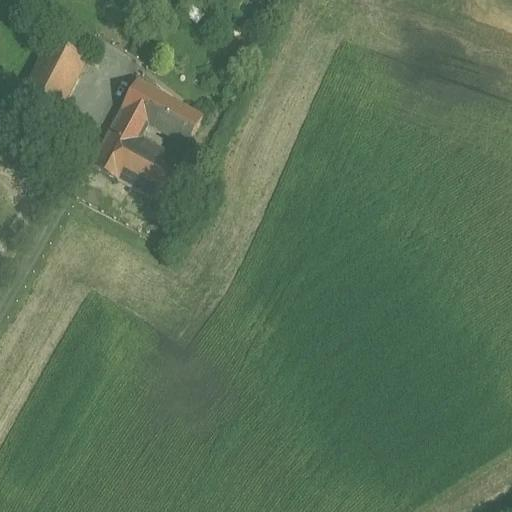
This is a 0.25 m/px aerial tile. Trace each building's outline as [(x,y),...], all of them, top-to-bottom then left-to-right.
[(87,63),(52,44),(22,101),(57,120),(87,63)] [(204,120),(139,85),(105,148),(131,162),(142,142),(149,128),(188,149),(204,120)] [(57,120),(22,101),(13,117),(49,136),(57,120)] [(63,157),(16,133),(1,161),(47,185),(63,157)] [(142,142),(131,162),(105,148),(93,169),(157,205),(181,163),(142,142)]
